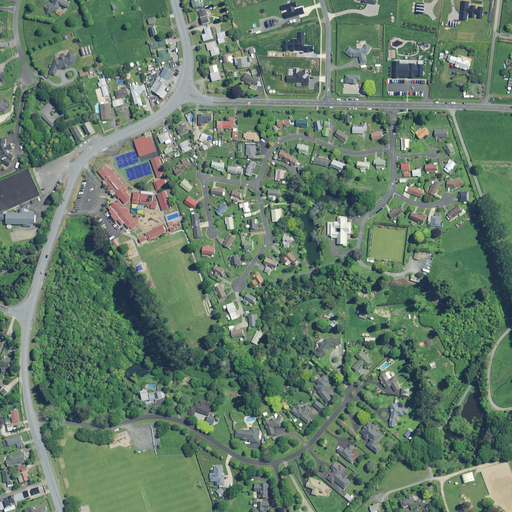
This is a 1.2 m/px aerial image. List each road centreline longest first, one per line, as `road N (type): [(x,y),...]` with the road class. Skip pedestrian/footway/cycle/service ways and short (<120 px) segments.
road 1 (residential): [(32,421),(108,427),(162,416),(265,462),(300,451),(353,392)]
road 2 (tertiary): [(29,316),(84,160),(155,118),(181,90)]
road 3 (residential): [(393,147),(348,152),(287,137),(271,148),(256,185)]
road 4 (unclassified): [(328,103),(209,100),(181,90)]
road 5 (unclassified): [(511,108),(392,104)]
